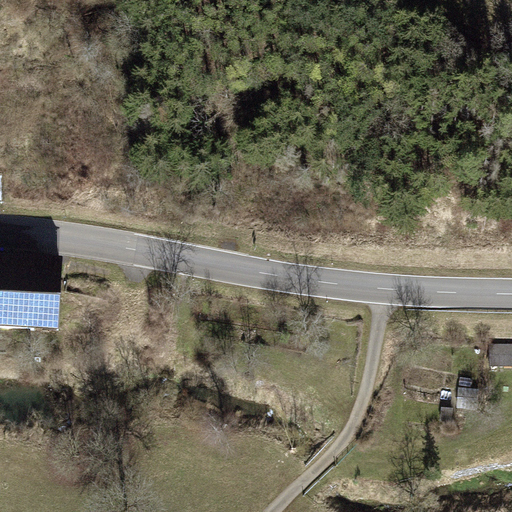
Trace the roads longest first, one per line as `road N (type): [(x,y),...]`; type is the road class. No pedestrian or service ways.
road 1 (tertiary): [(0,231),(140,247),(317,281),(511,291)]
road 2 (track): [(283,511),(345,438),(369,392),(390,286)]
